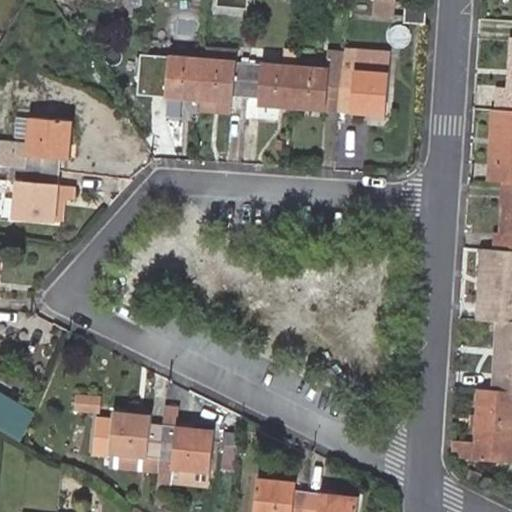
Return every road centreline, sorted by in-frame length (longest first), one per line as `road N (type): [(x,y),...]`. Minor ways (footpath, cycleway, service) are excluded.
road 1 (residential): [(446,198),(171,177),(66,296),(428,479)]
road 2 (residential): [(428,479),(446,198)]
road 3 (residential): [(446,198),(458,0)]
